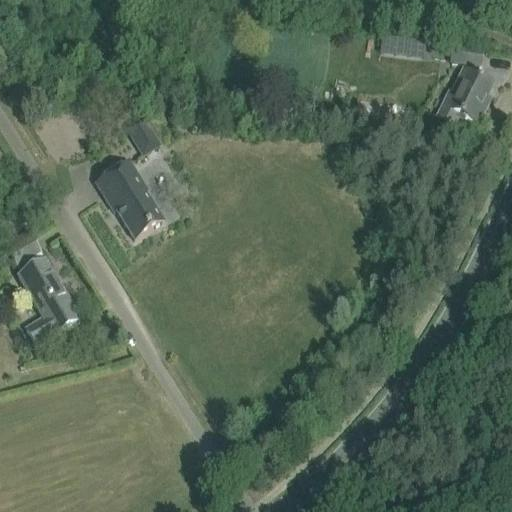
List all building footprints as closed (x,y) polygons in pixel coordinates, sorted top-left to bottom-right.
[(450,52),(448,66),(481,70),(483,55),(450,52)] [(453,96),(450,95),(437,120),(454,129),(459,118),(478,127),(484,114),(480,110),(492,87),(464,74),(453,96)] [(359,121),(404,127),(407,106),(362,100),(359,121)] [(159,149),(143,124),(128,133),(144,159),(159,149)] [(96,188),(114,216),(116,215),(134,244),(164,225),(146,196),(148,195),(130,167),(96,188)] [(41,258),(30,239),(7,252),(18,271),(41,258)] [(81,324),(45,264),(18,280),(42,321),(24,332),(35,351),(81,324)]
